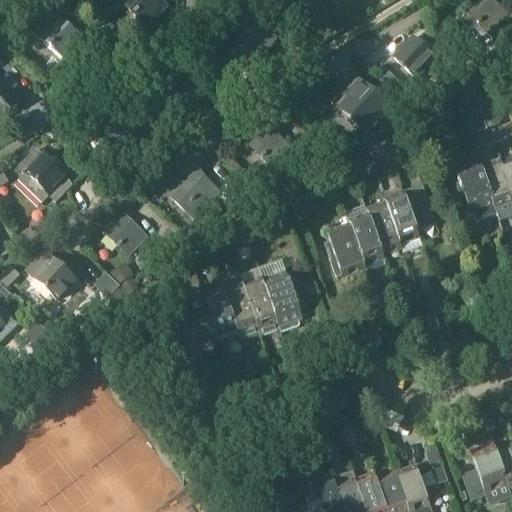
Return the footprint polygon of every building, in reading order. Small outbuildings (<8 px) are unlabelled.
[(50,0),(62,10),(70,0),(69,0),(50,0)] [(150,28),(171,4),(166,0),(129,0),(125,5),(150,28)] [(486,35),(504,16),(487,0),(478,0),(464,15),(486,35)] [(96,24),(103,18),(91,7),(85,14),(96,24)] [(66,59),(85,37),(62,18),(43,39),(66,59)] [(232,58),(253,70),(272,38),(241,19),(232,36),(242,41),(232,58)] [(501,50),(509,41),(496,28),(487,38),(501,50)] [(451,64),(461,51),(446,38),(435,51),(451,64)] [(416,81),(435,61),(413,40),(394,59),(416,81)] [(0,66),(9,59),(0,48),(0,66)] [(155,93),(161,117),(197,107),(188,72),(170,77),(173,88),(155,93)] [(0,122),(20,106),(0,81),(0,122)] [(362,139),(366,135),(388,112),(356,83),(342,98),(344,101),(334,112),(362,139)] [(432,133),(456,125),(448,101),(424,109),(432,133)] [(94,135),(105,156),(138,139),(121,107),(105,116),(110,126),(94,135)] [(275,168),(290,151),(268,130),(252,147),(275,168)] [(370,164),(388,157),(379,133),(365,137),(370,150),(366,151),(370,164)] [(389,153),(402,148),(397,137),(384,142),(389,153)] [(43,156),(37,150),(20,169),(27,175),(20,182),(45,204),(51,197),(58,204),(75,186),(70,181),(73,177),(47,152),(43,156)] [(355,174),(370,168),(364,153),(349,158),(355,174)] [(511,163),(501,167),(499,164),(498,164),(511,203),(511,163)] [(333,179),(350,173),(346,164),(329,170),(333,179)] [(511,217),(511,203),(498,164),(480,170),(479,166),(478,167),(492,206),(495,215),(498,222),(511,217)] [(476,222),(495,215),(492,206),(478,167),(459,174),(476,222)] [(0,189),(10,183),(1,170),(0,171),(0,189)] [(213,222),(224,211),(214,202),(223,193),(198,171),(172,199),(197,221),(204,213),(213,222)] [(260,197),(248,183),(234,196),(247,210),(260,197)] [(415,232),(434,225),(421,187),(402,194),(415,232)] [(398,243),(417,236),(415,232),(402,194),(401,194),(402,198),(384,205),(398,243)] [(263,226),(287,216),(279,196),(256,210),(263,226)] [(380,254),(399,247),(398,243),(384,205),(383,205),(385,209),(366,215),(380,254)] [(124,218),(117,211),(100,229),(131,259),(151,237),(127,215),(124,218)] [(249,228),(258,225),(254,213),(245,217),(249,228)] [(382,258),(380,254),(366,215),(366,216),(367,219),(349,226),(363,265),(382,258)] [(240,223),(227,228),(234,245),(247,240),(240,223)] [(169,258),(186,241),(172,226),(155,243),(169,258)] [(344,276),(364,269),(363,265),(349,226),(348,226),(349,230),(330,237),(344,276)] [(194,229),(184,235),(188,242),(198,237),(194,229)] [(209,250),(217,248),(214,236),(206,239),(209,250)] [(191,259),(203,255),(199,244),(187,248),(191,259)] [(61,303),(80,283),(47,252),(27,273),(61,303)] [(128,268),(112,277),(117,287),(133,278),(128,268)] [(297,318),(283,279),(264,286),(263,283),(262,283),(276,321),(277,325),(297,318)] [(138,291),(131,281),(120,288),(127,298),(138,291)] [(276,321),(262,283),(244,289),(243,285),(242,286),(255,324),(257,328),(276,321)] [(255,324),(242,286),(223,292),(222,288),(221,289),(235,327),(236,331),(255,324)] [(235,327),(221,289),(203,295),(202,291),(201,292),(215,330),(216,334),(235,327)] [(196,337),(215,330),(201,292),(182,298),(196,337)] [(430,334),(440,331),(435,315),(425,318),(430,334)] [(0,336),(9,327),(0,317),(0,336)] [(411,335),(424,330),(419,319),(407,323),(411,335)] [(248,396),(258,393),(254,382),(250,384),(252,390),(246,392),(248,396)] [(269,391),(272,397),(280,393),(278,387),(269,391)] [(221,394),(213,399),(224,417),(232,412),(221,394)] [(503,415),(511,411),(511,400),(499,405),(503,415)] [(506,487),(495,452),(489,435),(480,438),(485,451),(474,455),(478,467),(475,468),(478,476),(481,475),(487,493),(506,487)] [(247,451),(254,446),(246,436),(240,440),(247,451)] [(511,491),(511,445),(495,452),(506,487),(508,490),(511,489),(511,491)] [(267,477),(283,466),(270,446),(253,457),(267,477)] [(429,490),(447,484),(442,469),(424,474),(429,490)] [(430,511),(416,471),(397,478),(395,474),(394,475),(407,511),(430,511)] [(407,511),(394,475),(376,481),(375,477),(374,478),(386,511),(407,511)] [(386,511),(374,478),(356,484),(355,480),(353,481),(364,511),(386,511)] [(284,479),(275,486),(284,498),(293,491),(284,479)] [(364,511),(353,481),(335,487),(334,483),(333,484),(343,511),(364,511)] [(321,511),(343,511),(333,484),(314,490),(321,511)] [(289,507),(296,502),(291,495),(284,500),(289,507)]
